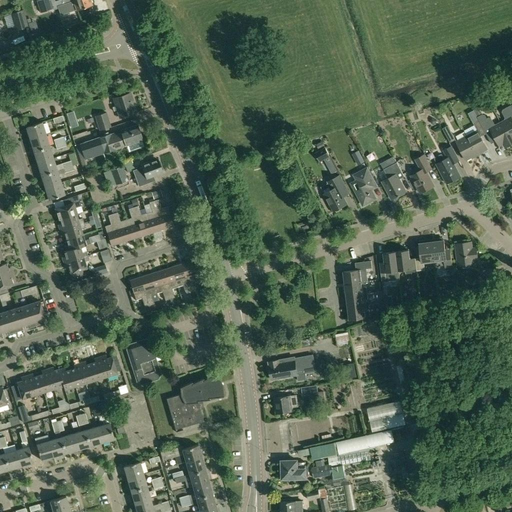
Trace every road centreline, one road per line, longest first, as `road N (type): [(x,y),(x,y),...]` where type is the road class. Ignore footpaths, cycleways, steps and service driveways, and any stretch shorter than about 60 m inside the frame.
road 1 (residential): [(468,210),(226,278)]
road 2 (residential): [(68,328),(52,277),(31,268),(18,226),(31,195),(4,110)]
road 3 (secondary): [(254,511),(249,394),(226,278)]
road 4 (residential): [(68,328),(119,312),(120,262),(184,242)]
road 5 (secondary): [(226,278),(175,134)]
road 6 (residential): [(0,495),(89,469),(108,478),(117,511)]
